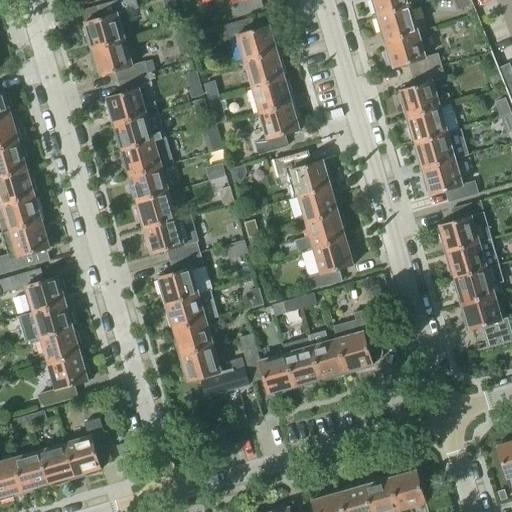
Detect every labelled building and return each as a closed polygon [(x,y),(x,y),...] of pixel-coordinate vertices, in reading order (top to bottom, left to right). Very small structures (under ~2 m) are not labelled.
[(90,39),(93,49),(133,37),(130,27),(123,29),(118,13),(138,8),(135,0),(120,0),(82,11),(86,23),(84,23),(85,24),(86,24),(87,26),(84,27),(87,39),(90,39)] [(242,0),(231,3),(234,15),(262,7),(260,0),(242,0)] [(378,14),(379,16),(411,7),(409,0),(373,0),(374,0),(372,1),(376,14),(378,14)] [(469,0),(454,0),(458,10),(471,4),(469,0)] [(379,19),(377,20),(381,33),(383,32),(386,42),(386,43),(419,34),(427,31),(424,20),(416,22),(411,7),(379,16),(379,19)] [(255,31),(251,19),(222,27),(226,39),(237,36),(245,62),(278,52),(275,42),(278,41),(274,28),(271,29),(270,26),(255,31)] [(419,34),(386,43),(389,52),(387,53),(390,66),(393,65),(394,69),(409,65),(412,76),(442,68),(438,56),(426,59),(419,34)] [(116,71),(119,82),(153,73),(150,62),(145,63),(145,62),(133,66),(126,41),(134,39),(133,37),(93,49),(96,59),(93,60),(97,73),(100,72),(100,74),(99,75),(99,76),(116,71)] [(253,87),(286,78),(285,75),(287,75),(284,61),(281,62),(278,52),(245,62),(253,87)] [(212,58),(199,61),(201,71),(214,67),(212,58)] [(511,70),(509,64),(499,69),(502,76),(511,71),(511,70)] [(449,94),(437,97),(433,83),(445,79),(442,68),(412,76),(415,87),(400,92),(401,94),(399,95),(402,108),(405,107),(408,118),(441,109),(452,106),(449,94)] [(511,71),(502,76),(505,83),(511,79),(511,71)] [(112,115),(114,124),(158,112),(155,103),(144,106),(140,91),(152,87),(150,80),(156,79),(154,73),(153,73),(119,82),(122,93),(106,98),(106,100),(107,99),(108,101),(105,102),(109,116),(112,115)] [(260,113),(293,103),(290,94),(293,93),(289,80),(286,81),(286,78),(253,87),(260,113)] [(215,82),(205,85),(209,100),(219,97),(215,82)] [(199,84),(189,87),(192,99),(203,96),(199,84)] [(0,122),(12,119),(9,109),(13,108),(9,95),(6,95),(5,93),(6,93),(6,92),(0,93),(0,122)] [(223,112),(219,97),(209,100),(214,115),(223,112)] [(205,100),(204,100),(193,103),(198,119),(209,116),(205,100)] [(496,104),(502,119),(511,115),(505,100),(496,104)] [(293,103),(260,113),(268,139),(256,142),(259,155),(288,147),(285,135),(301,130),(300,127),(302,126),(298,113),(296,114),(293,103)] [(415,143),(448,135),(459,131),(458,126),(452,106),(441,109),(408,118),(411,127),(408,128),(412,141),(415,140),(415,143)] [(121,150),(121,151),(155,141),(155,142),(165,139),(158,112),(114,124),(117,135),(114,135),(118,149),(121,148),(122,150),(121,150)] [(508,134),(511,132),(511,116),(511,115),(502,119),(508,134)] [(0,122),(0,150),(20,144),(19,142),(22,141),(18,128),(15,129),(12,119),(0,122)] [(456,161),(448,135),(415,143),(416,146),(414,147),(417,160),(420,159),(423,170),(456,161)] [(126,166),(129,176),(163,167),(174,164),(167,138),(155,142),(155,141),(121,151),(122,151),(123,153),(120,154),(123,167),(126,166)] [(0,178),(27,171),(24,160),(27,160),(24,146),(20,147),(20,144),(0,150),(0,178)] [(272,164),(276,177),(292,172),(299,197),(332,187),(329,177),(331,177),(327,164),(325,164),(324,161),(310,165),(307,154),(272,164)] [(431,197),(447,192),(450,204),(479,195),(476,184),(464,187),(456,161),(423,170),(426,179),(423,180),(427,193),(430,192),(431,197)] [(245,166),(230,170),(234,185),(242,183),(247,174),(245,166)] [(135,202),(135,203),(170,193),(163,167),(129,176),(132,186),(129,187),(133,201),(136,200),(136,202),(135,202)] [(0,206),(2,206),(35,197),(34,194),(37,193),(33,180),(30,181),(27,171),(0,178),(0,206)] [(306,223),(339,213),(338,210),(340,210),(337,197),(335,197),(332,187),(299,197),(306,223)] [(224,206),(234,203),(229,189),(220,191),(224,206)] [(141,218),(144,228),(177,219),(170,193),(135,203),(136,203),(137,203),(137,205),(134,206),(138,219),(141,218)] [(0,206),(0,224),(3,234),(42,222),(39,212),(42,211),(38,198),(35,199),(35,197),(2,206),(0,206)] [(440,229),(437,230),(441,243),(444,243),(447,253),(480,244),(491,241),(492,241),(484,215),(481,203),(453,211),(456,222),(440,227),(440,229)] [(299,254),(314,249),(347,239),(339,213),(306,223),(310,237),(295,241),(299,254)] [(167,251),(171,262),(200,254),(196,241),(198,241),(191,215),(189,216),(177,219),(144,228),(147,239),(144,240),(148,253),(151,252),(152,254),(150,254),(151,255),(167,251)] [(42,222),(3,234),(9,255),(0,257),(0,275),(50,261),(47,249),(51,248),(50,247),(49,248),(49,245),(52,245),(48,231),(45,232),(42,222)] [(255,222),(245,225),(249,240),(259,237),(255,222)] [(264,252),(259,237),(249,240),(254,255),(264,252)] [(313,290),(341,281),(338,270),(354,265),(347,239),(314,249),(321,275),(310,278),(313,290)] [(455,279),(487,270),(498,267),(491,241),(480,244),(447,253),(450,263),(447,263),(451,276),(454,276),(455,279)] [(245,243),(226,248),(229,261),(249,256),(247,251),(245,243)] [(164,294),(167,304),(200,295),(192,269),(203,265),(200,254),(171,262),(174,274),(158,278),(159,279),(160,279),(161,281),(157,282),(161,295),(164,294)] [(455,281),(452,282),(456,295),(459,294),(462,305),(495,296),(502,294),(499,284),(503,283),(498,267),(487,270),(455,279),(455,281)] [(26,287),(33,313),(65,304),(62,293),(66,292),(62,279),(59,280),(58,279),(60,278),(59,277),(44,281),(41,270),(0,281),(0,285),(2,293),(26,287)] [(253,308),(263,305),(258,290),(249,293),(253,308)] [(174,330),(207,321),(218,318),(210,292),(200,295),(167,304),(170,314),(167,315),(171,328),(174,327),(174,330)] [(313,294),(298,299),(301,310),(316,305),(313,294)] [(469,332),(484,328),(489,348),(509,343),(509,342),(511,341),(511,337),(507,320),(502,321),(495,296),(462,305),(465,314),(462,315),(466,328),(468,327),(469,332)] [(275,317),(301,310),(298,299),(272,306),(275,317)] [(243,311),(252,308),(250,300),(240,303),(243,311)] [(33,313),(19,317),(26,343),(41,339),(73,329),(74,329),(74,328),(73,329),(72,327),(75,326),(72,312),(68,313),(65,304),(33,313)] [(333,328),(337,340),(338,339),(347,374),(357,371),(358,372),(371,369),(370,367),(374,366),(373,365),(377,363),(380,361),(382,357),(383,354),(382,350),(370,310),(354,315),(356,322),(333,328)] [(179,346),(182,356),(193,353),(214,347),(207,321),(174,330),(173,330),(174,331),(175,331),(175,333),(172,334),(176,347),(179,346)] [(41,339),(48,365),(81,356),(78,345),(80,344),(77,331),(74,332),(73,330),(74,330),(74,329),(73,329),(41,339)] [(308,337),(309,338),(311,347),(313,353),(321,381),(324,380),(324,382),(338,378),(337,377),(347,374),(338,339),(337,340),(328,342),(326,332),(308,337)] [(249,353),(256,351),(251,336),(240,339),(244,353),(245,354),(249,353)] [(283,346),(286,354),(295,389),(306,386),(306,387),(319,384),(319,382),(321,381),(313,353),(311,347),(309,338),(283,346)] [(185,366),(182,367),(185,380),(189,379),(189,381),(188,381),(188,383),(201,379),(206,399),(249,386),(242,358),(231,362),(232,370),(222,373),(216,353),(214,347),(193,353),(182,356),(185,366)] [(286,392),(295,389),(286,354),(259,362),(256,351),(249,353),(245,354),(253,382),(264,379),(269,396),(272,395),(273,397),(286,393),(286,392)] [(81,356),(48,365),(55,390),(38,395),(41,408),(77,398),(74,386),(89,382),(89,381),(88,381),(87,379),(90,378),(87,365),(83,366),(81,356)] [(45,412),(30,417),(33,427),(48,423),(45,412)] [(17,431),(33,427),(30,417),(14,421),(17,431)] [(88,437),(65,444),(75,477),(101,469),(100,466),(111,463),(107,449),(106,444),(110,443),(106,432),(103,433),(99,419),(87,423),(84,424),(88,437)] [(499,447),(508,479),(511,478),(511,439),(501,443),(502,446),(499,447)] [(65,444),(39,452),(49,484),(75,477),(65,444)] [(39,452),(13,460),(23,492),(49,484),(39,452)] [(13,460),(0,463),(0,498),(23,492),(13,460)] [(391,478),(400,511),(427,504),(417,470),(414,471),(413,470),(400,473),(401,475),(391,478)] [(368,485),(365,486),(372,511),(400,511),(391,478),(381,481),(380,479),(367,483),(368,485)] [(372,511),(364,486),(362,486),(362,485),(348,488),(349,490),(338,493),(344,511),(372,511)] [(344,511),(338,493),(329,496),(329,494),(316,498),(316,500),(313,501),(316,511),(344,511)]
